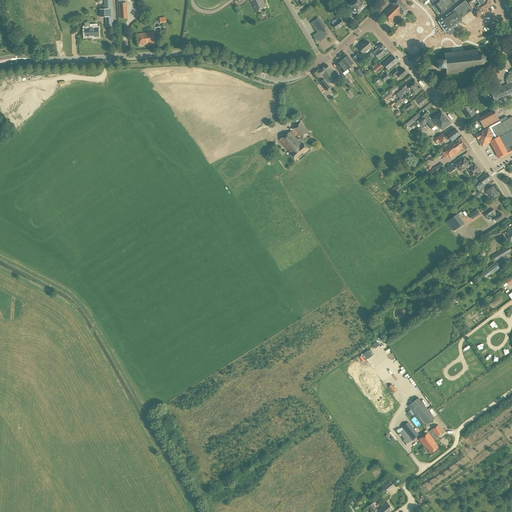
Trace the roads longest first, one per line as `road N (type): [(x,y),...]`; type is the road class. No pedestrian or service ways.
road 1 (tertiary): [(0,61),(197,54),(271,79),(323,61)]
road 2 (residential): [(511,203),(445,108),(369,22)]
